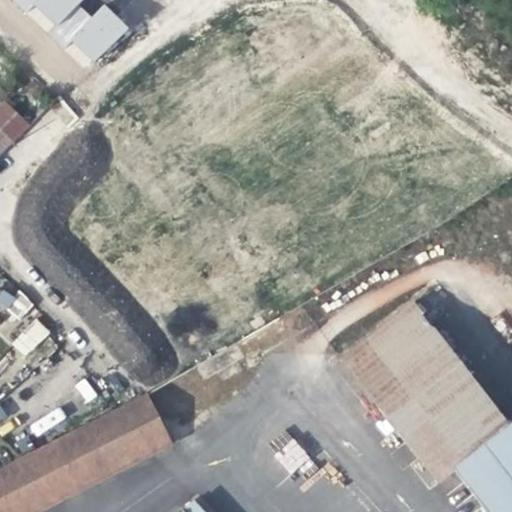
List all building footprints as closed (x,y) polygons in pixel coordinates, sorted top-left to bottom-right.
[(13,0),(50,35),(84,0),(13,0)] [(88,71),(130,30),(103,3),(99,0),(84,0),(50,35),(88,71)] [(4,102),(0,106),(0,129),(13,142),(30,126),(4,102)] [(0,154),(13,142),(0,129),(0,154)] [(126,204),(78,155),(64,169),(47,185),(84,222),(96,211),(107,222),(126,204)] [(77,251),(30,202),(17,215),(0,230),(0,232),(36,269),(47,258),(59,269),(77,251)] [(444,223),(410,242),(267,325),(277,343),(315,321),(453,240),(444,223)] [(34,304),(21,291),(13,299),(0,286),(0,304),(17,321),(34,304)] [(511,380),(437,286),(413,304),(509,426),(511,423),(511,380)] [(334,352),(340,360),(413,304),(406,296),(334,352)] [(413,304),(340,360),(437,485),(455,470),(487,511),(511,511),(511,423),(509,426),(413,304)] [(34,318),(11,345),(26,358),(49,331),(34,318)] [(146,395),(0,469),(0,511),(35,511),(172,444),(146,395)] [(292,437),(273,454),(295,479),(314,462),(292,437)] [(203,511),(192,499),(180,510),(181,511),(203,511)]
